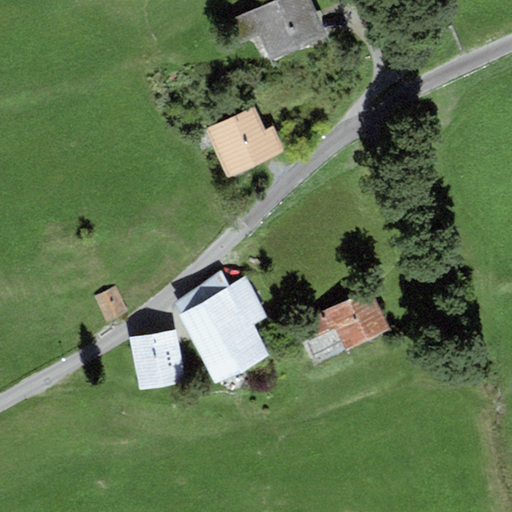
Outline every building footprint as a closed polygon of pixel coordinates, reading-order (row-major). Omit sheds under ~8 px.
[(300,0),(279,0),(225,20),(233,42),(251,36),(258,56),(314,36),(300,0)] [(272,98),(218,122),(238,166),(302,138),(292,118),(283,122),(272,98)] [(273,270),(205,302),(236,370),(292,344),(276,312),(290,306),(273,270)] [(137,277),(114,287),(125,312),(148,302),(137,277)] [(360,292),(294,323),(309,356),(375,324),(360,292)] [(203,324),(159,326),(162,375),(206,372),(203,324)]
